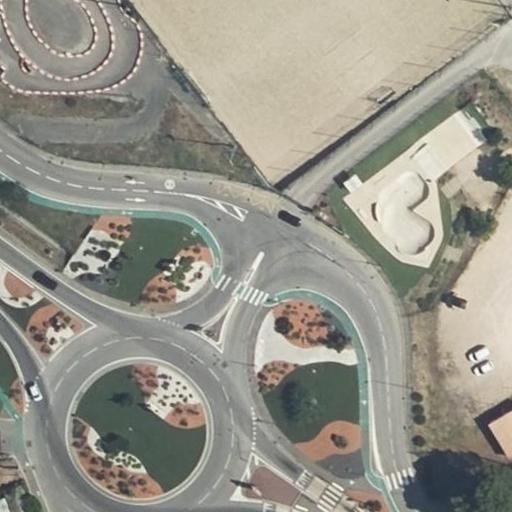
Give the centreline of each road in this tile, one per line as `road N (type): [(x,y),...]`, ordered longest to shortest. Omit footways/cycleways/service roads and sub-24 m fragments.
road 1 (residential): [(267,225),(315,247),(363,289),(381,331),(398,481),(415,511)]
road 2 (residential): [(0,149),(78,186),(213,200),(267,225)]
road 3 (primary): [(146,336),(90,312),(0,248)]
road 4 (primary): [(349,511),(232,413)]
road 5 (primary): [(146,336),(92,349),(71,366),(47,416)]
